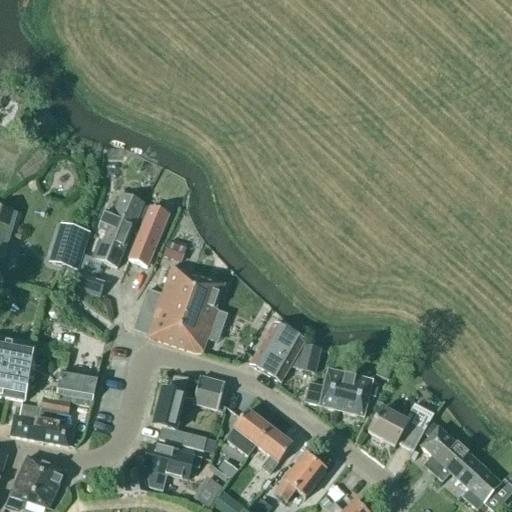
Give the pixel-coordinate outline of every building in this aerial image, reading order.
[(96,232),(106,236),(95,263),(116,271),(143,207),(121,198),(114,215),(105,212),(96,232)] [(146,271),(168,218),(150,210),(127,263),(146,271)] [(0,261),(4,262),(16,217),(0,212),(0,261)] [(68,241),(69,242),(62,266),(78,271),(85,246),(81,245),(84,236),(71,233),(68,241)] [(163,259),(181,265),(185,251),(167,245),(163,259)] [(147,338),(146,340),(195,356),(202,356),(206,342),(217,346),(228,317),(215,312),(223,288),(170,270),(161,297),(147,292),(133,333),(147,338)] [(98,300),(103,287),(93,284),(95,279),(84,275),(77,292),(98,300)] [(49,316),(50,319),(51,320),(51,321),(57,322),(60,317),(58,311),(52,311),(49,316)] [(308,338),(277,321),(249,368),(280,386),(289,370),(302,348),(308,338)] [(34,351),(0,344),(0,399),(25,404),(34,351)] [(314,377),(320,352),(302,348),(289,370),(299,372),(299,373),(314,377)] [(384,371),(378,382),(386,386),(392,375),(384,371)] [(325,389),(309,385),(303,406),(319,410),(337,414),(342,398),(348,400),(353,380),(329,373),(325,389)] [(91,403),(93,404),(98,380),(61,374),(57,397),(59,398),(58,403),(43,400),(41,411),(21,408),(19,420),(13,419),(10,440),(68,451),(72,430),(66,429),(69,406),(90,409),(91,403)] [(153,429),(161,431),(158,443),(203,454),(206,442),(175,434),(184,399),(193,402),(192,406),(218,413),(224,387),(199,381),(198,386),(174,380),(170,396),(162,394),(153,429)] [(373,385),(353,380),(348,400),(342,398),(337,414),(363,421),(373,385)] [(414,408),(405,424),(393,444),(397,446),(413,455),(423,437),(424,438),(432,425),(430,424),(433,419),(414,408)] [(367,436),(394,451),(397,446),(393,444),(405,424),(381,411),(367,436)] [(232,431),(247,442),(238,453),(246,459),(254,448),(255,449),(269,431),(246,414),(232,431)] [(421,450),(432,460),(424,469),(436,480),(462,452),(438,431),(432,425),(424,438),(428,441),(421,450)] [(270,460),(262,471),(270,477),(278,466),(279,467),(292,449),(269,431),(255,449),(270,460)] [(201,461),(170,453),(148,448),(142,472),(145,472),(149,491),(162,494),(166,478),(187,483),(190,469),(198,472),(201,461)] [(450,477),(468,493),(486,474),(462,452),(436,480),(442,486),(450,477)] [(286,506),(295,494),(305,502),(326,475),(304,458),(283,486),(284,486),(275,497),(286,506)] [(3,511),(23,511),(26,504),(46,511),(48,511),(65,475),(26,460),(3,511)] [(230,482),(236,473),(223,464),(217,472),(230,482)] [(127,474),(127,476),(114,479),(117,497),(131,495),(132,497),(148,496),(142,472),(142,471),(127,474)] [(502,506),(511,495),(511,474),(500,488),(486,474),(468,493),(461,501),(473,511),(478,511),(492,497),(502,506)] [(206,480),(199,490),(216,500),(222,490),(206,480)] [(245,496),(237,506),(244,511),(245,511),(253,502),(245,496)] [(319,505),(325,511),(326,511),(332,507),(325,500),(319,505)]
